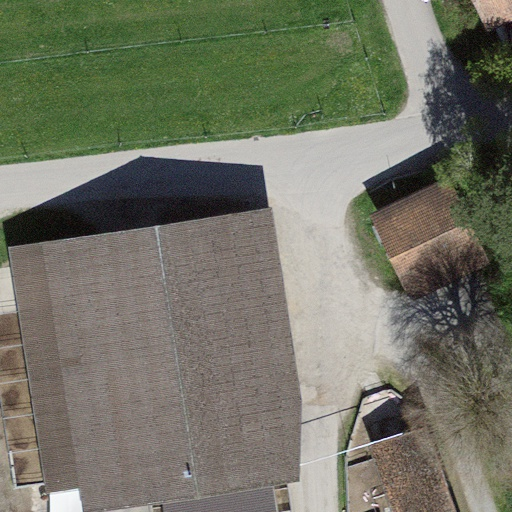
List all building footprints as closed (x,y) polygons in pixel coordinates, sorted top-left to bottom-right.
[(456,0),(466,19),(506,0),(456,0)] [(473,246),(447,191),(383,221),(409,276),(473,246)] [(276,465),(238,225),(60,253),(62,269),(28,274),(60,482),(95,476),(97,493),(172,481),(261,467),(276,465)] [(456,511),(425,419),(368,444),(396,511),(456,511)] [(172,481),(176,511),(268,511),(261,467),(172,481)]
